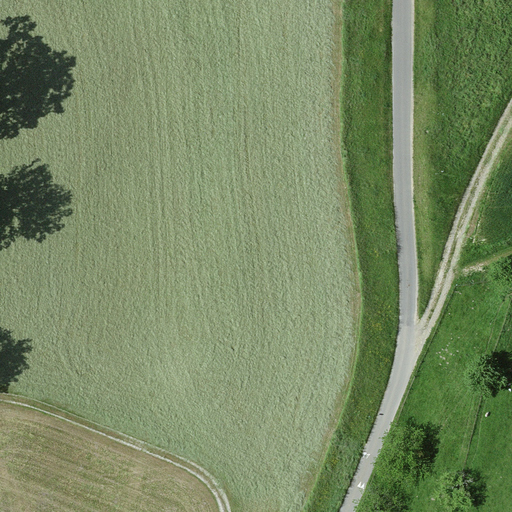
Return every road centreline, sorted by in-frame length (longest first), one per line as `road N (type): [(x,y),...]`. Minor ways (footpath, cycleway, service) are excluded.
road 1 (unclassified): [(347,511),(408,345),(402,0)]
road 2 (track): [(228,511),(208,479),(34,405),(0,401)]
road 3 (track): [(408,345),(425,330),(474,189),(511,120)]
